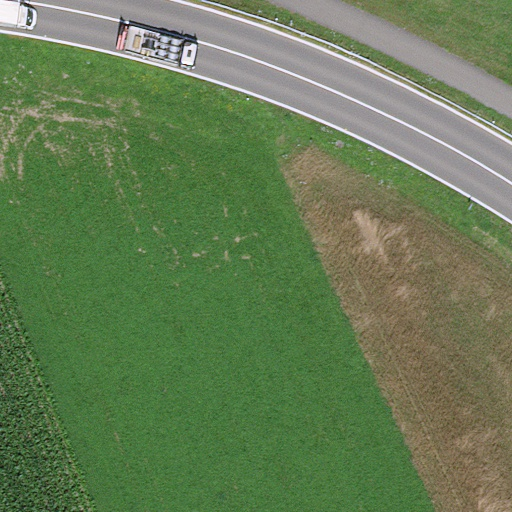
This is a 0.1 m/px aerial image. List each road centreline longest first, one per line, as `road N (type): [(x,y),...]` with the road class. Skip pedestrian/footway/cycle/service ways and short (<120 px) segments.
road 1 (primary): [(30,0),(205,40),(348,94),(511,182)]
road 2 (track): [(279,0),(511,115)]
